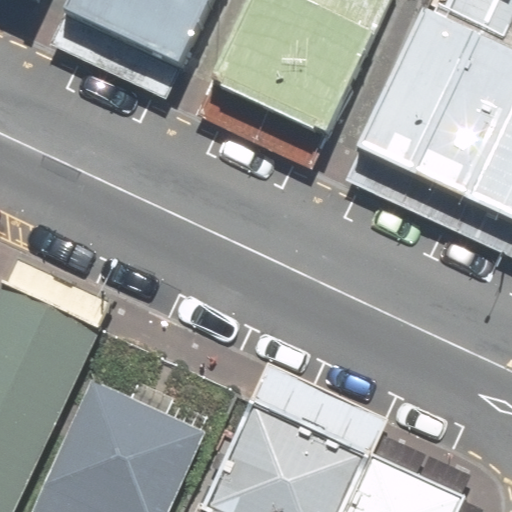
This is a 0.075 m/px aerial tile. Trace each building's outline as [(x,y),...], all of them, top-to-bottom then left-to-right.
[(7,0),(6,3),(135,61),(163,0),(7,0)] [(183,0),(151,72),(278,129),(335,0),(183,0)] [(511,59),(379,0),(358,0),(296,139),(511,235),(511,59)] [(0,418),(44,321),(0,301),(0,418)] [(160,511),(203,419),(89,367),(23,511),(160,511)] [(318,511),(353,435),(255,391),(200,511),(318,511)] [(455,511),(464,493),(361,447),(331,511),(455,511)]
